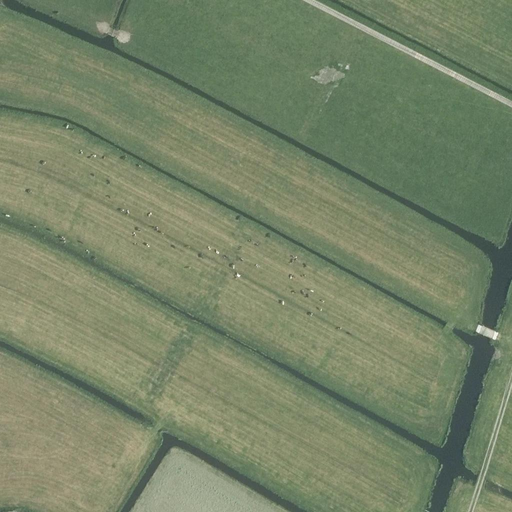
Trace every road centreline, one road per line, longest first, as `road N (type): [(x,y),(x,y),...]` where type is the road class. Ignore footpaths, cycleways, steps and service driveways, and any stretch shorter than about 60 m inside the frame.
road 1 (track): [(511,106),(306,0)]
road 2 (track): [(148,432),(167,420),(328,511)]
road 3 (track): [(471,511),(511,386)]
